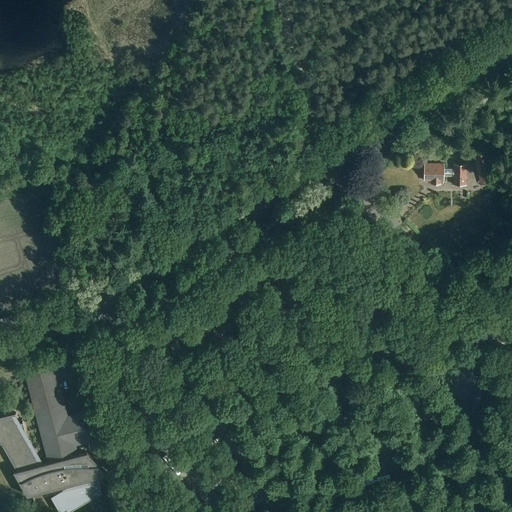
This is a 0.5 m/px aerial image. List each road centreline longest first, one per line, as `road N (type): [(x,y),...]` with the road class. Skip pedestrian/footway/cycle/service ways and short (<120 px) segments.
road 1 (tertiary): [(0,326),(108,292),(333,158)]
road 2 (unclassified): [(511,325),(449,284),(423,277),(410,239),(333,158)]
road 3 (track): [(0,154),(211,233)]
road 4 (tertiary): [(333,158),(511,48)]
road 5 (track): [(333,158),(279,0)]
